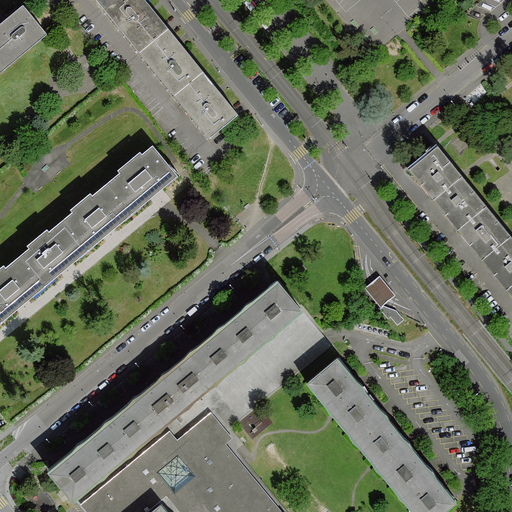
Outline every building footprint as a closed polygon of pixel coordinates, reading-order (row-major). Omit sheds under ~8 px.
[(242,120),(145,0),(99,0),(214,142),(242,120)] [(32,5),(0,29),(0,77),(55,34),(32,5)] [(156,141),(0,265),(0,321),(183,175),(156,141)] [(511,235),(439,148),(410,172),(511,294),(511,235)] [(398,295),(381,275),(372,282),(366,288),(382,307),(389,302),(398,295)] [(279,279),(51,468),(76,499),(304,310),(279,279)] [(337,353),(305,380),(415,511),(440,511),(457,498),(337,353)] [(172,430),(83,504),(90,511),(148,511),(157,505),(162,511),(283,511),(226,443),(233,437),(212,411),(179,439),(172,430)]
